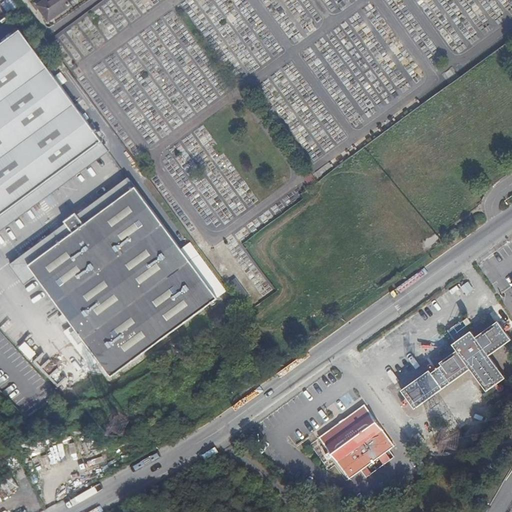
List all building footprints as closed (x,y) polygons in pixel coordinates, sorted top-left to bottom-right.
[(7,12),(17,7),(13,0),(5,0),(2,2),(7,12)] [(49,21),(70,5),(69,2),(66,0),(47,0),(39,7),(49,21)] [(0,70),(32,47),(19,31),(0,45),(0,70)] [(0,215),(35,191),(102,141),(72,99),(32,47),(0,70),(0,215)] [(0,230),(50,195),(110,152),(102,141),(35,191),(0,215),(0,230)] [(78,229),(136,187),(129,177),(47,236),(10,263),(24,284),(37,275),(30,264),(78,229)] [(179,246),(136,187),(78,229),(30,264),(37,275),(79,332),(86,343),(114,380),(161,345),(220,302),(179,246)] [(239,297),(246,293),(236,278),(229,283),(239,297)] [(472,332),(453,346),(457,350),(401,390),(407,397),(409,400),(415,409),(470,369),(486,391),(505,377),(489,355),(511,340),(504,331),(503,328),(497,320),(476,336),(472,332)] [(445,334),(453,346),(472,332),(464,321),(445,334)] [(81,347),(86,343),(79,332),(73,336),(81,347)] [(53,385),(65,379),(59,366),(53,368),(50,361),(43,364),(53,385)] [(329,452),(332,456),(349,478),(393,445),(364,405),(319,437),(329,452)] [(0,495),(1,498),(19,487),(12,475),(0,482),(0,495)]
